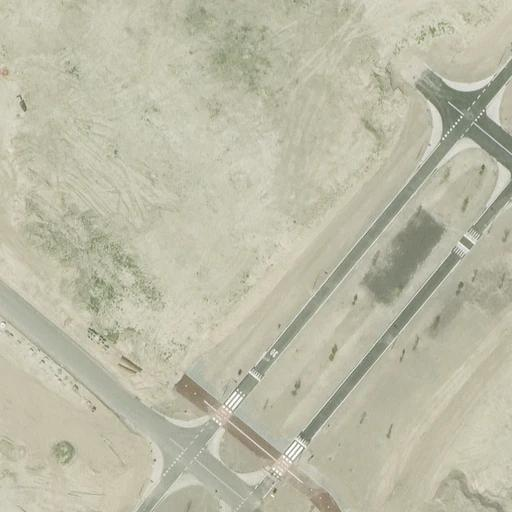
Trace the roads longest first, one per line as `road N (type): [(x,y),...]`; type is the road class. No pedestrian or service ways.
road 1 (tertiary): [(466,119),(186,455)]
road 2 (tertiary): [(245,509),(511,185)]
road 3 (residential): [(186,455),(0,294)]
